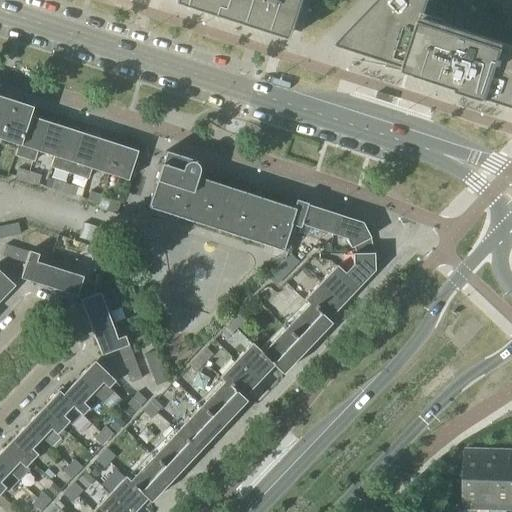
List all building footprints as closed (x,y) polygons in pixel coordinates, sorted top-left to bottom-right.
[(180,0),(179,3),(211,14),(291,40),(303,0),(180,0)] [(511,0),(378,0),(335,45),(387,62),(386,67),(385,67),(385,68),(403,71),(458,89),(457,92),(487,101),(488,99),(511,106),(511,0)] [(30,107),(0,97),(0,139),(18,145),(27,116),(30,107)] [(45,122),(27,116),(18,145),(14,156),(33,162),(36,151),(45,122)] [(62,128),(45,122),(36,151),(52,157),(62,128)] [(81,134),(62,128),(52,157),(49,167),(68,173),(81,134)] [(99,139),(81,134),(68,173),(86,179),(89,169),(99,139)] [(99,139),(89,169),(107,174),(117,145),(99,139)] [(135,151),(117,145),(107,174),(126,180),(135,151)] [(290,254),(297,233),(306,205),(306,204),(295,200),(292,209),(195,177),(197,172),(197,171),(197,170),(197,168),(196,167),(195,165),(194,164),(193,163),(192,162),(193,161),(164,152),(162,160),(160,159),(156,172),(154,183),(153,184),(150,193),(151,193),(146,207),(155,210),(154,215),(174,221),(176,217),(290,254)] [(14,177),(26,181),(28,172),(17,168),(14,177)] [(28,172),(26,181),(37,184),(40,176),(28,172)] [(50,189),(62,192),(65,184),(53,180),(50,189)] [(65,184),(62,192),(74,196),(76,188),(65,184)] [(87,200),(98,204),(101,196),(89,192),(87,200)] [(106,212),(115,215),(119,203),(109,200),(106,212)] [(320,241),(325,242),(333,214),(306,205),(297,233),(310,238),(313,229),(323,232),(320,241)] [(352,246),(354,250),(370,246),(368,238),(369,238),(366,233),(370,231),(371,228),(372,228),(371,226),(370,226),(333,214),(325,242),(330,244),(333,235),(344,238),(349,248),(352,246)] [(17,223),(0,226),(0,238),(20,234),(17,223)] [(101,229),(83,223),(78,238),(97,244),(101,229)] [(28,281),(43,286),(49,266),(48,266),(34,261),(37,254),(28,251),(27,252),(4,245),(1,255),(24,263),(19,278),(22,279),(28,281)] [(351,264),(343,273),(358,287),(379,264),(380,264),(380,263),(381,262),(380,262),(380,261),(379,261),(377,259),(372,259),(372,253),(370,246),(354,250),(355,254),(351,254),(351,264)] [(290,254),(275,270),(283,277),(298,262),(290,254)] [(75,295),(78,297),(91,283),(80,280),(81,276),(63,271),(66,263),(50,258),(48,266),(49,266),(43,286),(55,290),(61,292),(75,296),(75,295)] [(335,265),(318,282),(341,304),(358,287),(343,273),(335,265)] [(283,277),(275,270),(267,278),(275,286),(283,277)] [(0,298),(6,292),(10,288),(13,286),(0,273),(0,298)] [(86,320),(91,332),(111,325),(98,293),(94,282),(91,283),(78,297),(80,300),(79,300),(84,314),(86,320)] [(303,298),(308,302),(330,323),(333,320),(331,315),(341,304),(318,282),(303,298)] [(262,334),(252,345),(282,372),(292,362),(292,363),(293,362),(294,363),(298,361),(299,360),(301,356),(300,355),(300,354),(309,344),(310,344),(311,343),(312,344),(316,342),(317,342),(316,341),(318,337),(318,336),(318,335),(328,324),(329,324),(330,323),(308,302),(270,342),(262,334)] [(237,314),(229,323),(235,330),(244,321),(237,314)] [(235,330),(229,323),(220,332),(227,338),(235,330)] [(111,325),(91,332),(97,346),(96,346),(98,352),(99,351),(100,355),(117,348),(130,382),(141,379),(129,348),(127,348),(123,336),(116,338),(111,325)] [(250,343),(234,360),(257,381),(266,371),(267,372),(267,371),(273,367),(279,373),(280,373),(281,374),(281,373),(282,373),(282,372),(252,345),(250,343)] [(205,348),(197,356),(203,363),(212,354),(205,348)] [(166,382),(154,351),(143,355),(155,385),(166,382)] [(203,363),(197,356),(188,365),(195,371),(203,363)] [(223,380),(221,381),(243,401),(244,402),(248,398),(246,393),(257,381),(234,360),(219,376),(223,380)] [(86,369),(77,379),(92,392),(101,383),(107,388),(113,381),(93,362),(90,365),(86,369)] [(60,388),(56,393),(71,407),(80,415),(86,409),(88,411),(99,400),(92,392),(77,379),(64,392),(60,388)] [(221,381),(128,480),(150,500),(159,490),(160,490),(161,490),(162,491),(166,489),(167,489),(167,488),(169,484),(167,482),(168,482),(167,481),(177,471),(178,472),(178,471),(180,472),(184,470),(185,470),(185,469),(187,465),(185,464),(186,463),(185,462),(207,440),(208,440),(210,441),(213,439),(214,439),(214,438),(216,434),(215,432),(215,431),(225,421),(225,422),(226,421),(227,422),(231,420),(232,420),(232,419),(234,415),(233,414),(233,413),(243,401),(221,381)] [(111,390),(118,397),(124,391),(116,384),(111,390)] [(137,392),(131,398),(140,406),(146,400),(137,392)] [(46,403),(41,408),(62,427),(68,421),(62,416),(71,407),(56,393),(47,402),(46,402),(46,403)] [(140,406),(131,398),(125,404),(134,412),(140,406)] [(153,399),(147,405),(155,413),(161,407),(153,399)] [(155,413),(147,405),(141,411),(149,419),(155,413)] [(25,425),(40,439),(50,448),(65,433),(60,429),(62,427),(41,408),(35,414),(35,415),(25,425)] [(15,436),(9,442),(30,461),(36,454),(31,449),(40,439),(25,425),(15,435),(15,436)] [(104,426),(99,432),(107,440),(113,434),(104,426)] [(107,440),(99,432),(93,438),(102,446),(107,440)] [(3,448),(0,451),(0,464),(15,479),(25,469),(23,467),(30,461),(9,442),(4,448),(3,447),(3,448)] [(106,448),(100,454),(109,462),(114,456),(106,448)] [(489,510),(497,510),(498,451),(467,450),(467,449),(464,449),(464,451),(465,451),(463,507),(462,507),(462,510),(464,510),(464,509),(471,509),(471,510),(472,510),(472,509),(480,509),(480,511),(481,511),(481,509),(488,510),(488,511),(489,511),(489,510)] [(511,451),(498,451),(497,510),(497,511),(498,511),(498,510),(505,510),(505,511),(506,511),(506,510),(511,510),(511,451)] [(109,462),(100,454),(94,460),(103,468),(109,462)] [(73,459),(68,465),(76,473),(82,467),(73,459)] [(15,479),(0,464),(0,491),(2,489),(6,493),(17,481),(15,479)] [(76,473),(68,465),(62,471),(70,479),(76,473)] [(124,476),(107,493),(127,511),(132,511),(140,504),(146,505),(149,501),(150,500),(128,480),(124,476)] [(73,482),(68,488),(76,496),(82,490),(73,482)] [(46,489),(54,496),(60,490),(52,483),(46,489)] [(76,496),(68,488),(62,494),(70,502),(76,496)] [(42,492),(36,498),(45,506),(51,500),(42,492)] [(100,502),(97,499),(89,507),(94,511),(127,511),(107,493),(100,502)] [(45,506),(36,498),(31,504),(39,511),(45,506)] [(442,511),(444,501),(420,499),(419,511),(442,511)]
